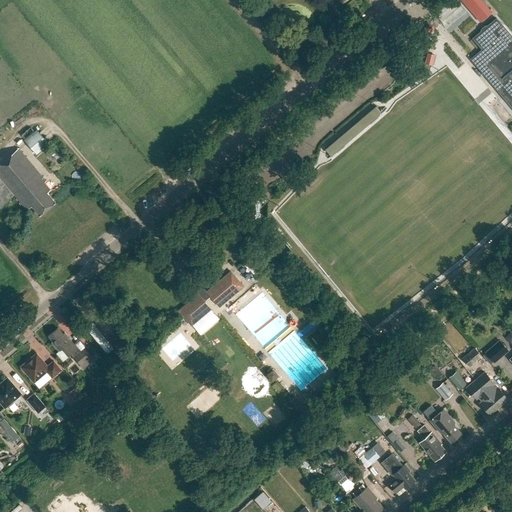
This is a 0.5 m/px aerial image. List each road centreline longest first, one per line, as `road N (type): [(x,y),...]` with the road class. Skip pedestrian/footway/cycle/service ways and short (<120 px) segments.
road 1 (unclassified): [(0,346),(406,0)]
road 2 (tertiary): [(400,511),(511,416)]
